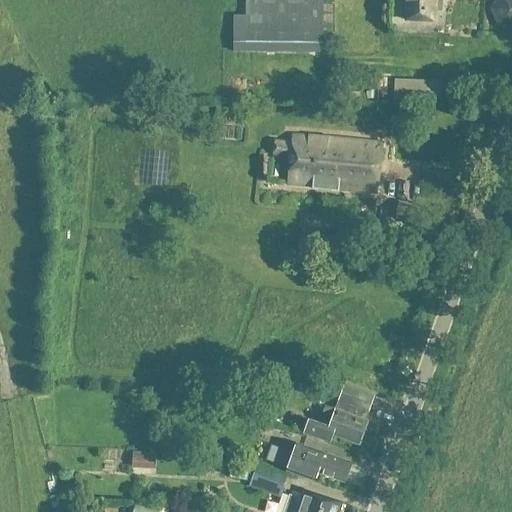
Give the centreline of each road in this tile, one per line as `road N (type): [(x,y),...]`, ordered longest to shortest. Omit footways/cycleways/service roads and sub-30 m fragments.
road 1 (unclassified): [(375,511),(511,124)]
road 2 (track): [(42,511),(13,402),(0,383)]
